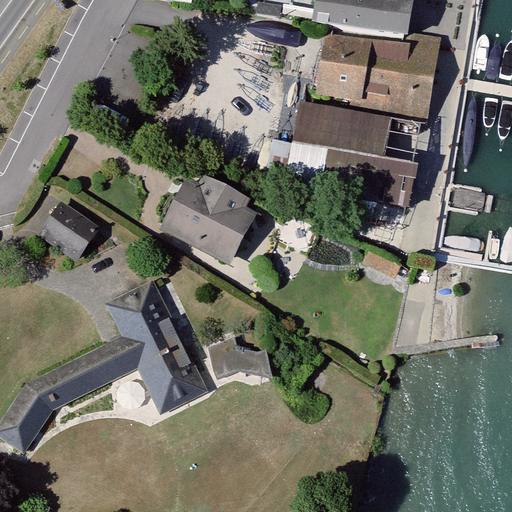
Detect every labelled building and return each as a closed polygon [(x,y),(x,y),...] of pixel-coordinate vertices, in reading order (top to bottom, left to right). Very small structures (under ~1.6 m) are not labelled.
[(411,30),(415,0),(317,0),(314,24),(329,26),(410,38),(411,30)] [(410,38),(329,26),(318,104),(301,101),(283,203),(407,227),(441,36),(411,30),(410,38)] [(244,201),(192,173),(162,227),(208,253),(210,250),(234,263),(258,220),(239,210),(244,201)] [(99,229),(59,203),(38,235),(78,261),(99,229)] [(28,382),(0,421),(0,437),(26,452),(55,408),(140,370),(163,414),(211,391),(154,280),(105,304),(123,335),(28,382)] [(235,340),(208,348),(221,378),(240,369),(272,376),(268,351),(255,353),(239,350),(235,340)]
